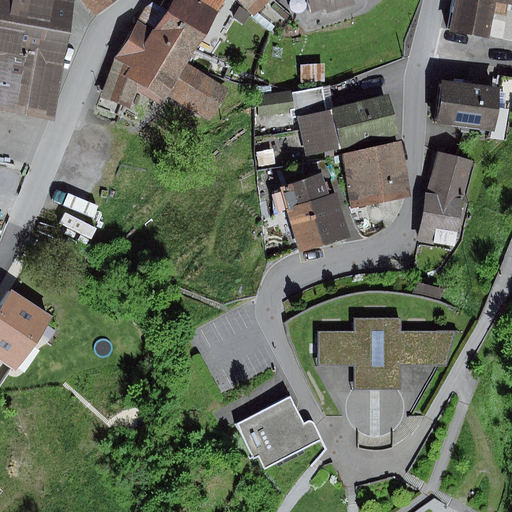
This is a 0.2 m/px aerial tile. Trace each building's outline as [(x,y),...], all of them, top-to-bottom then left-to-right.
[(0,0),(0,111),(56,120),(76,3),(57,0),(0,0)] [(77,0),(91,20),(118,0),(77,0)] [(143,82),(211,120),(231,86),(189,62),(223,0),(170,0),(165,10),(149,1),(121,50),(130,55),(108,93),(130,105),(143,82)] [(241,0),(255,13),(266,0),(241,0)] [(308,0),(312,12),(358,0),(308,0)] [(511,0),(458,0),(454,32),(494,38),(499,4),(511,5),(511,0)] [(497,89),(440,82),(435,123),(492,131),(497,89)] [(387,95),(332,109),(299,117),(308,154),(340,146),(342,152),(398,138),(387,95)] [(399,142),(343,154),(354,207),(410,195),(399,142)] [(476,161),(439,153),(429,193),(425,193),(417,240),(458,245),(465,197),(476,161)] [(324,173),(281,187),(302,251),(350,236),(336,193),(331,195),(324,173)] [(393,333),(396,320),(350,320),(350,333),(315,334),(315,365),(350,364),(350,388),(394,388),(394,366),(442,366),(453,332),(393,333)] [(354,429),(404,426),(402,390),(352,392),(354,429)] [(283,397),(231,426),(260,472),(316,442),(304,423),(299,425),(283,397)]
